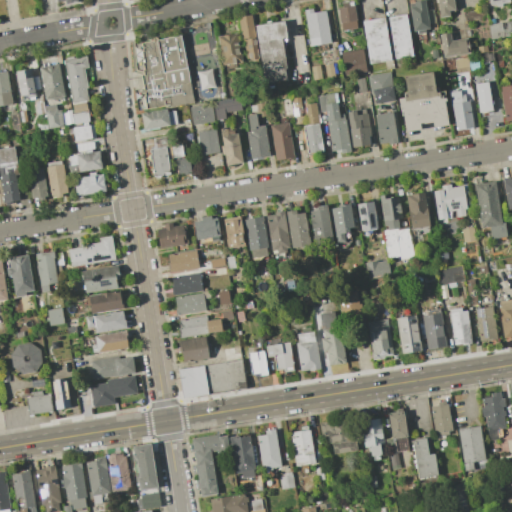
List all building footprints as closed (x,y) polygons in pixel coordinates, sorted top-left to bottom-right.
[(418,0),(424,0),(426,11),(428,24),(429,29),(424,29),(425,33),(417,34),(416,31),(413,31),(409,4),(413,3),(413,1),(418,0)] [(436,0),(453,0),(455,10),(448,11),(449,16),(440,18),(436,0)] [(337,8),(354,5),(356,20),(357,29),(342,31),(341,23),(340,23),(337,8)] [(303,10),(312,8),(313,13),(325,11),(331,43),(309,46),(303,10)] [(426,11),(433,10),(435,22),(428,24),(426,11)] [(238,17),(252,14),(256,37),(254,37),(258,59),(247,61),(243,39),(242,39),(238,17)] [(388,17),(405,14),(413,56),(395,59),(388,17)] [(362,21),(383,17),(391,60),(369,64),(362,21)] [(254,25),(284,20),(287,37),(281,38),(286,68),(284,69),(285,78),(264,82),(254,25)] [(488,25),(501,23),(503,30),(507,29),(506,22),(511,21),(511,35),(491,40),(488,25)] [(218,36),(237,33),(242,62),(223,65),(218,36)] [(439,35),(450,33),(451,41),(467,38),(470,53),(443,58),(442,50),(440,50),(439,44),(441,44),(439,35)] [(145,110),(143,96),(144,96),(140,75),(142,74),(141,70),(143,69),(142,62),(143,62),(140,51),(141,50),(140,43),(179,35),(192,101),(145,110)] [(477,47),(486,45),(487,51),(478,53),(477,47)] [(341,52),(362,49),(366,71),(345,75),(341,52)] [(480,54),(487,53),(487,54),(493,53),(495,61),(482,64),(480,54)] [(63,60),(86,55),(89,68),(84,68),(88,88),(85,89),(87,101),(72,104),(63,60)] [(454,60),(467,57),(470,71),(457,73),(454,60)] [(332,63),(335,77),(327,79),(324,65),(332,63)] [(59,64),(65,96),(64,96),(64,99),(54,101),(53,98),(45,99),(39,68),(59,64)] [(319,65),(322,79),(313,80),(311,66),(319,65)] [(31,68),(36,93),(20,96),(15,72),(31,68)] [(196,72),(200,89),(214,86),(210,69),(196,72)] [(0,71),(7,71),(13,104),(0,106),(0,71)] [(448,125),(433,127),(432,121),(418,124),(419,130),(404,132),(398,98),(407,97),(403,76),(432,71),(435,93),(444,91),(447,108),(445,108),(448,125)] [(390,72),(394,100),(375,103),(373,94),(371,94),(367,76),(390,72)] [(356,79),(364,78),(367,91),(359,92),(356,79)] [(475,84),(487,82),(492,110),(479,112),(475,84)] [(499,87),(511,84),(511,119),(505,121),(499,87)] [(449,92),(460,90),(461,95),(465,94),(466,101),(468,100),(473,128),(456,131),(449,92)] [(351,152),(341,154),(341,150),(332,151),(325,111),(320,112),(317,96),(334,93),(335,103),(337,102),(339,114),(344,113),(345,119),(351,152)] [(216,120),(213,105),(240,100),(241,110),(225,112),(226,118),(216,120)] [(72,104),(87,101),(89,110),(73,113),(72,104)] [(300,101),(303,116),(301,116),(302,123),(296,124),(292,102),(300,101)] [(43,102),(45,114),(37,115),(35,103),(43,102)] [(268,116),(258,117),(257,111),(251,112),(250,106),(256,105),(256,103),(265,102),(268,116)] [(318,123),(308,125),(305,104),(317,102),(321,123),(318,123)] [(189,107),(211,103),(214,122),(193,125),(189,107)] [(44,106),(56,104),(57,110),(61,109),(64,126),(48,128),(44,106)] [(347,112),(355,111),(355,109),(360,108),(360,110),(365,109),(366,113),(367,113),(371,136),(367,136),(369,145),(353,148),(347,112)] [(140,113),(166,109),(167,112),(175,110),(177,124),(143,130),(140,113)] [(89,110),(91,121),(73,124),(71,114),(73,113),(89,110)] [(25,111),(27,122),(21,123),(19,112),(25,111)] [(392,112),(398,143),(388,145),(387,143),(379,144),(374,115),(392,112)] [(264,125),(270,156),(263,157),(263,159),(252,161),(252,159),(251,159),(246,132),(249,131),(247,115),(256,114),(258,126),(264,125)] [(288,118),(294,156),(275,160),(270,125),(280,123),(279,119),(288,118)] [(318,123),(323,151),(308,154),(303,126),(308,125),(318,123)] [(96,137),(74,140),(73,134),(69,135),(68,129),(72,128),(72,127),(93,124),(96,137)] [(216,129),(220,152),(201,155),(197,132),(216,129)] [(220,132),(233,130),(234,134),(237,133),(242,163),(226,165),(224,155),(222,156),(220,146),(223,145),(220,132)] [(152,139),(163,137),(164,144),(153,146),(152,139)] [(184,156),(173,158),(171,144),(181,143),(184,156)] [(0,148),(15,146),(18,163),(14,164),(20,200),(10,202),(11,205),(3,206),(2,200),(3,199),(0,179),(0,148)] [(165,147),(170,174),(153,177),(148,150),(165,147)] [(102,168),(78,172),(78,171),(68,173),(67,166),(70,165),(68,157),(75,155),(85,153),(85,150),(91,149),(92,152),(100,151),(102,168)] [(189,158),(192,172),(178,174),(175,160),(189,158)] [(46,167),(47,167),(47,163),(61,160),(61,165),(63,164),(68,193),(64,194),(64,196),(55,197),(55,195),(50,196),(46,167)] [(43,167),(47,197),(32,200),(27,170),(43,167)] [(105,191),(82,195),(79,178),(103,174),(105,191)] [(502,178),(510,177),(510,179),(511,178),(511,209),(507,210),(502,178)] [(474,184),(482,183),(482,185),(487,184),(487,182),(495,181),(501,222),(505,222),(507,236),(506,236),(507,243),(496,244),(495,239),(491,239),(489,227),(481,228),(474,184)] [(432,191),(441,189),(441,186),(450,184),(451,187),(463,185),(466,208),(464,209),(465,216),(456,217),(455,210),(436,213),(432,191)] [(405,195),(424,192),(429,226),(411,229),(405,195)] [(379,196),(390,194),(391,197),(398,196),(402,218),(397,219),(398,229),(384,231),(379,196)] [(356,204),(373,201),(377,228),(375,228),(376,230),(362,232),(361,230),(360,230),(356,204)] [(330,208),(342,207),(342,205),(350,203),(354,226),(349,227),(351,241),(345,248),(337,250),(330,208)] [(326,204),(332,242),(315,244),(312,230),(311,230),(310,219),(311,219),(310,212),(317,210),(316,206),(326,204)] [(286,211),(295,210),(296,214),(304,212),(305,220),(306,219),(308,231),(307,231),(309,245),(291,248),(286,211)] [(284,211),(290,247),(271,250),(265,216),(272,215),(272,213),(284,211)] [(223,219),(228,218),(228,220),(235,219),(235,217),(240,216),(243,231),(241,231),(243,243),(236,244),(236,246),(227,248),(223,219)] [(244,219),(264,216),(268,247),(266,247),(268,255),(255,257),(253,249),(249,250),(244,219)] [(219,240),(212,241),(211,237),(196,239),(193,222),(217,218),(219,235),(218,236),(219,240)] [(156,229),(164,228),(163,224),(172,223),(172,226),(185,224),(188,243),(159,247),(156,229)] [(461,229),(474,227),(476,240),(463,242),(461,229)] [(115,259),(70,267),(68,249),(80,247),(80,245),(99,242),(99,238),(111,236),(115,259)] [(199,268),(169,273),(167,263),(169,263),(168,254),(196,250),(199,268)] [(35,254),(53,251),(54,253),(56,266),(60,291),(41,294),(38,276),(37,276),(36,266),(37,265),(35,254)] [(54,253),(62,252),(64,265),(56,266),(54,253)] [(28,254),(34,290),(28,291),(29,295),(15,297),(11,276),(7,277),(6,268),(10,267),(8,258),(28,254)] [(226,258),(233,256),(235,268),(228,270),(226,258)] [(210,260),(224,258),(225,265),(211,268),(210,260)] [(8,300),(0,301),(0,260),(1,260),(8,300)] [(366,264),(386,261),(388,275),(368,278),(366,264)] [(117,265),(120,279),(116,280),(117,288),(85,293),(82,276),(81,276),(80,271),(117,265)] [(461,265),(464,281),(441,285),(438,268),(461,265)] [(479,266),(487,265),(488,273),(480,274),(479,266)] [(357,266),(359,279),(353,280),(350,267),(357,266)] [(438,280),(425,282),(423,272),(436,270),(438,280)] [(172,296),(170,285),(172,285),(171,277),(200,273),(203,291),(172,296)] [(465,281),(474,279),(477,301),(476,301),(477,304),(469,305),(465,281)] [(371,281),(378,280),(380,294),(373,295),(371,281)] [(228,289),(230,300),(231,308),(221,310),(219,302),(223,301),(221,291),(228,289)] [(309,291),(319,289),(322,307),(312,308),(309,291)] [(119,291),(122,309),(91,314),(89,306),(87,306),(85,296),(119,291)] [(206,310),(176,316),(175,308),(176,308),(174,298),(202,293),(201,292),(209,291),(210,297),(204,299),(206,310)] [(337,293),(356,291),(358,303),(362,303),(363,312),(360,312),(360,315),(341,318),(337,293)] [(511,336),(503,338),(498,307),(500,307),(499,301),(511,299),(511,336)] [(474,309),(492,306),(497,339),(487,341),(487,340),(479,341),(474,309)] [(61,308),(64,324),(49,326),(47,310),(61,308)] [(422,316),(433,314),(432,309),(439,308),(440,312),(441,312),(446,347),(427,350),(422,316)] [(221,312),(231,310),(233,320),(222,321),(221,312)] [(449,313),(466,310),(471,343),(461,345),(461,344),(453,345),(449,313)] [(122,311),(124,320),(125,320),(126,328),(95,333),(94,327),(87,328),(85,317),(122,311)] [(346,362),(328,365),(327,358),(323,359),(320,338),(322,338),(321,329),(323,329),(323,323),(320,323),(318,314),(335,311),(337,327),(341,326),(346,362)] [(395,318),(415,315),(421,351),(401,354),(395,318)] [(207,333),(179,338),(178,328),(179,328),(178,320),(204,316),(205,321),(207,333)] [(205,321),(221,319),(223,331),(207,333),(205,321)] [(367,323),(373,322),(373,320),(379,319),(379,321),(387,320),(392,355),(384,356),(384,358),(378,359),(378,358),(372,359),(367,323)] [(75,326),(77,336),(68,338),(66,328),(75,326)] [(320,369),(310,371),(309,370),(300,371),(295,342),(297,342),(296,334),(301,333),(301,329),(313,327),(315,339),(316,339),(320,369)] [(126,330),(127,339),(126,339),(127,348),(97,353),(97,352),(92,353),(91,345),(96,344),(94,336),(126,330)] [(205,337),(206,343),(211,343),(212,349),(208,350),(209,358),(183,362),(181,354),(179,354),(177,341),(205,337)] [(264,341),(279,339),(280,344),(289,342),(293,370),(284,372),(284,369),(275,370),(273,356),(267,357),(264,341)] [(18,345),(30,343),(40,350),(41,362),(35,372),(22,374),(12,367),(10,354),(18,345)] [(248,353),(255,352),(254,345),(261,344),(262,351),(264,351),(267,375),(259,376),(259,373),(251,375),(248,353)] [(225,362),(222,349),(238,346),(241,359),(225,362)] [(135,373),(93,380),(90,361),(113,357),(113,359),(132,356),(135,373)] [(177,370),(225,362),(241,359),(245,388),(182,399),(177,370)] [(8,370),(10,383),(3,384),(1,371),(8,370)] [(134,375),(137,394),(113,397),(114,404),(93,407),(93,406),(91,393),(89,386),(106,383),(106,380),(134,375)] [(70,407),(55,410),(54,401),(55,401),(52,383),(54,383),(54,380),(63,378),(64,381),(65,381),(68,398),(70,407)] [(31,381),(44,379),(45,386),(32,388),(31,381)] [(88,385),(89,393),(82,394),(80,386),(88,385)] [(50,394),(52,411),(29,415),(26,398),(33,397),(32,392),(42,391),(42,395),(50,394)] [(489,440),(485,417),(482,418),(481,408),(483,407),(481,396),(491,395),(490,393),(499,392),(500,398),(503,398),(504,407),(502,407),(503,411),(504,411),(505,416),(503,416),(505,428),(498,430),(499,439),(489,440)] [(93,406),(84,407),(82,395),(91,393),(93,406)] [(429,407),(437,405),(437,403),(445,401),(445,404),(448,404),(452,430),(448,431),(448,435),(434,437),(429,407)] [(387,414),(403,411),(407,436),(405,436),(408,450),(397,452),(396,452),(394,438),(391,439),(391,438),(387,414)] [(380,418),(384,444),(380,445),(381,454),(370,456),(369,446),(364,447),(360,421),(380,418)] [(319,423),(333,421),(334,422),(346,420),(349,440),(356,439),(357,450),(333,454),(332,446),(329,446),(328,439),(321,440),(319,423)] [(290,432),(300,431),(299,427),(308,425),(308,429),(310,429),(315,463),(295,466),(290,432)] [(457,429),(480,425),(486,460),(473,462),(474,469),(464,471),(457,429)] [(275,429),(281,466),(261,469),(256,436),(265,435),(264,431),(275,429)] [(191,438),(217,434),(217,437),(226,435),(229,453),(218,454),(217,450),(210,452),(217,494),(200,496),(191,438)] [(228,437),(238,435),(239,437),(248,436),(250,445),(251,445),(253,457),(252,458),(254,470),(248,471),(249,476),(242,478),(241,473),(234,474),(228,437)] [(394,438),(396,452),(397,452),(400,468),(391,469),(388,449),(386,450),(385,439),(391,438),(391,439),(394,438)] [(410,441),(425,438),(428,454),(434,453),(438,475),(417,478),(416,468),(414,469),(413,464),(415,464),(414,458),(412,458),(412,455),(413,454),(413,451),(411,451),(410,441)] [(132,446),(150,443),(157,488),(139,491),(137,477),(139,477),(136,460),(134,460),(132,446)] [(105,455),(122,453),(123,457),(126,456),(131,490),(111,493),(105,455)] [(105,456),(110,493),(101,494),(102,503),(94,504),(92,496),(91,496),(86,462),(96,461),(96,458),(105,456)] [(81,463),(86,497),(84,498),(86,508),(70,511),(69,505),(69,500),(66,501),(64,488),(62,475),(61,466),(81,463)] [(55,465),(60,502),(59,503),(60,511),(55,511),(49,511),(48,504),(41,505),(35,471),(44,469),(44,467),(55,465)] [(322,467),(324,480),(317,481),(314,468),(322,467)] [(29,470),(34,507),(24,509),(22,498),(15,499),(11,475),(21,473),(21,472),(29,470)] [(0,511),(0,472),(4,472),(10,508),(9,509),(9,511),(0,511)] [(292,475),(295,488),(282,490),(279,477),(292,475)] [(467,505),(456,507),(452,485),(463,483),(467,505)] [(136,509),(159,507),(157,493),(135,496),(136,509)] [(209,499),(244,493),(244,497),(247,496),(248,502),(245,503),(246,511),(209,511),(209,510),(211,510),(209,499)] [(250,501),(259,499),(260,505),(251,507),(250,501)]
